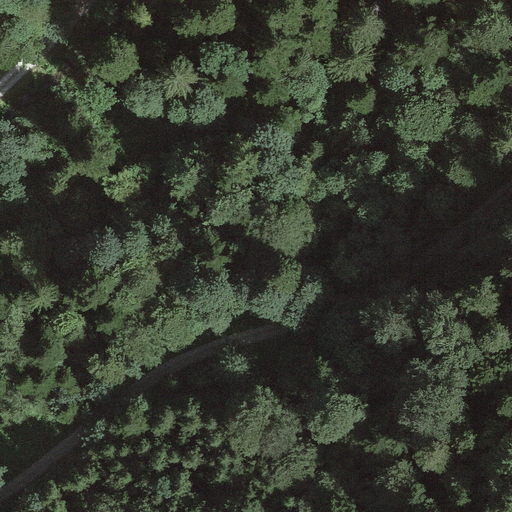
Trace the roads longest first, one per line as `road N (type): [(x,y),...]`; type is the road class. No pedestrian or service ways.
road 1 (track): [(0,499),(167,370),(384,286),(439,251),(511,186)]
road 2 (track): [(93,0),(0,105)]
